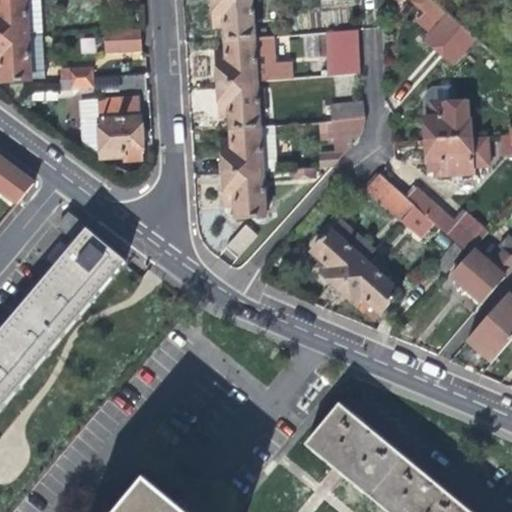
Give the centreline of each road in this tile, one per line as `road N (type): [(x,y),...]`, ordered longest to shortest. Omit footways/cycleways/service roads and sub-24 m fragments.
road 1 (residential): [(364,36),(370,134),(232,292)]
road 2 (residential): [(232,292),(511,414)]
road 3 (residential): [(169,251),(153,0)]
road 4 (residential): [(63,171),(169,251)]
